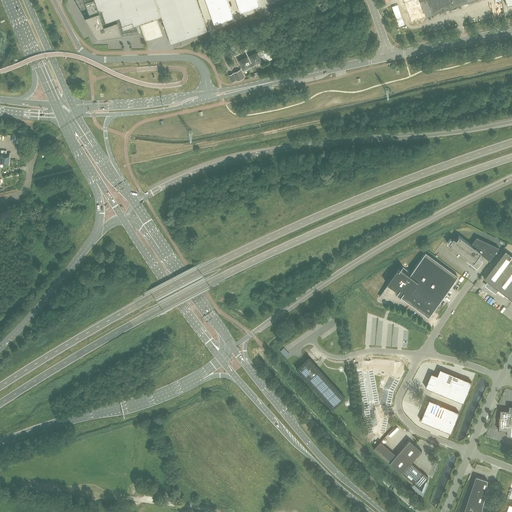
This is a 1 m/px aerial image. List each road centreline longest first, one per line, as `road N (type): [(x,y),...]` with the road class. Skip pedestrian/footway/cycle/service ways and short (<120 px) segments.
road 1 (trunk): [(0,404),(208,283),(511,158)]
road 2 (trunk): [(511,142),(316,216),(200,271),(0,386)]
road 3 (track): [(511,73),(126,158)]
road 4 (trunk): [(511,122),(241,158),(134,204)]
road 5 (trunk): [(248,336),(332,275),(511,178)]
road 6 (trunk): [(0,443),(192,379)]
road 7 (secondary): [(383,511),(324,460),(246,366)]
road 8 (secondary): [(237,380),(368,511)]
road 9 (residential): [(220,57),(290,19),(355,0)]
road 10 (trunk): [(93,239),(0,348)]
road 11 (unclassified): [(420,355),(399,396),(400,414),(418,432),(468,451)]
road 12 (primary): [(130,230),(208,341)]
road 13 (tertiary): [(207,92),(72,105)]
road 14 (unclassified): [(207,92),(191,60),(92,57)]
road 15 (tertiary): [(389,57),(511,30)]
road 16 (primary): [(232,347),(160,245)]
